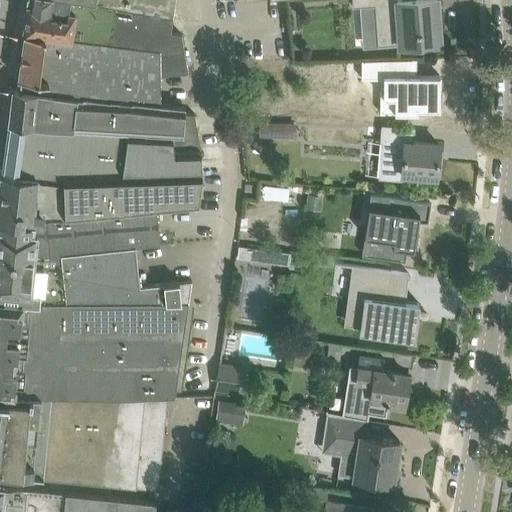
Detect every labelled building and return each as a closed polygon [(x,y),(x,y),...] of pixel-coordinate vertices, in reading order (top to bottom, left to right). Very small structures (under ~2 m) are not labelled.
[(90,0),(29,0),(25,31),(136,46),(135,47),(160,51),(160,74),(160,76),(161,76),(161,74),(188,71),(182,33),(171,31),(173,17),(99,4),(100,1),(90,0)] [(90,0),(100,1),(99,4),(173,17),(175,0),(90,0)] [(352,0),(353,5),(375,4),(378,44),(399,43),(399,44),(441,41),(437,0),(352,0)] [(24,31),(20,61),(148,80),(148,83),(161,83),(161,86),(161,76),(160,76),(160,74),(160,51),(135,47),(136,46),(25,31),(24,31)] [(381,56),(381,68),(412,69),(413,56),(381,56)] [(162,104),(185,106),(185,105),(161,103),(161,86),(161,83),(148,83),(148,80),(20,61),(18,77),(20,77),(19,89),(73,97),(85,95),(162,104)] [(440,75),(413,75),(400,75),(399,110),(418,111),(418,108),(440,108),(440,87),(437,87),(437,76),(440,77),(440,75)] [(174,134),(174,135),(184,134),(195,126),(194,115),(185,113),(185,112),(185,106),(162,104),(85,95),(73,97),(19,89),(12,88),(8,123),(9,123),(18,124),(174,134)] [(284,137),(284,122),(260,121),(260,136),(284,137)] [(9,123),(1,173),(39,177),(184,173),(201,172),(200,150),(195,126),(184,134),(174,135),(174,134),(18,124),(9,123)] [(384,141),(380,177),(403,179),(404,172),(436,175),(439,143),(412,141),(413,128),(381,125),(380,141),(384,141)] [(1,173),(0,182),(0,222),(44,227),(44,219),(77,217),(158,210),(157,209),(198,205),(202,175),(201,172),(184,173),(39,177),(1,173)] [(307,201),(322,203),(323,195),(309,193),(307,201)] [(388,194),(386,208),(386,207),(382,236),(377,236),(374,256),(393,258),(394,246),(414,249),(418,220),(428,221),(431,201),(388,194)] [(136,246),(160,243),(158,210),(77,217),(44,219),(44,227),(0,222),(0,251),(48,256),(136,246)] [(291,264),(293,251),(237,243),(236,255),(291,264)] [(0,251),(0,299),(33,304),(42,303),(42,302),(189,301),(192,279),(140,285),(136,246),(48,256),(0,251)] [(336,262),(336,264),(352,266),(345,315),(362,317),(360,332),(415,338),(420,303),(405,301),(386,298),(390,271),(409,274),(409,272),(394,270),(336,262)] [(33,304),(0,299),(0,345),(170,344),(182,346),(189,301),(42,302),(42,303),(33,304)] [(168,396),(175,395),(182,346),(170,344),(0,345),(0,397),(72,397),(118,397),(168,396)] [(396,351),(394,366),(409,368),(411,353),(396,351)] [(350,364),(343,412),(368,417),(369,412),(386,415),(388,403),(405,405),(408,383),(410,374),(382,369),(384,358),(364,355),(360,354),(359,366),(350,364)] [(219,361),(215,389),(243,393),(247,365),(219,361)] [(72,397),(0,397),(0,472),(159,488),(168,396),(118,397),(72,397)] [(218,399),(215,420),(243,424),(246,403),(218,399)] [(327,410),(323,437),(343,440),(338,473),(354,475),(354,477),(393,483),(394,479),(398,476),(400,472),(400,468),(399,464),(397,460),(400,440),(362,434),(364,417),(327,410)] [(325,501),(327,488),(284,482),(282,496),(325,501)] [(0,484),(0,511),(154,511),(156,500),(0,484)] [(374,511),(376,507),(326,499),(323,511),(374,511)]
